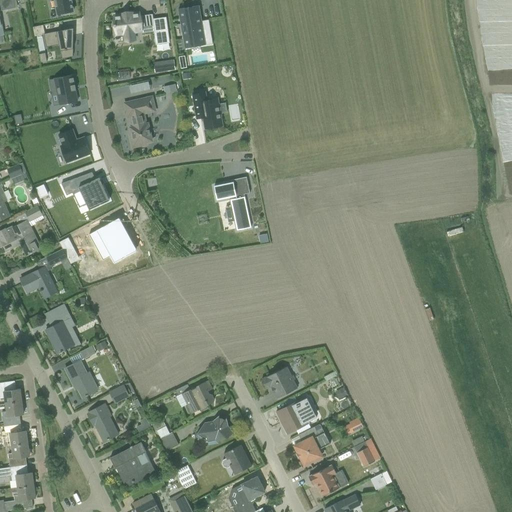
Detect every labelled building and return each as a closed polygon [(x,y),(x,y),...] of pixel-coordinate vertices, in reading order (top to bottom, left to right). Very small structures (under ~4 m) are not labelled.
[(14,8),(12,0),(0,0),(0,5),(1,11),(14,8)] [(70,0),(54,0),(57,15),(61,14),(61,16),(70,14),(70,12),(73,11),(70,0)] [(198,6),(178,9),(185,49),(205,45),(198,6)] [(124,33),(125,42),(134,40),(133,32),(141,31),(141,33),(154,31),(153,25),(140,27),(139,14),(131,15),(131,13),(121,14),(122,16),(113,17),(116,34),(124,33)] [(165,18),(153,20),(153,25),(154,31),(156,44),(169,43),(165,18)] [(44,25),(33,27),(35,36),(44,34),(45,34),(44,25)] [(73,57),(73,28),(45,34),(44,34),(46,47),(59,45),(62,59),(73,57)] [(184,56),(178,57),(180,69),(186,68),(184,56)] [(72,78),(72,75),(48,80),(51,92),(57,91),(59,105),(77,101),(75,91),(76,90),(75,90),(74,85),(75,85),(74,85),(73,82),(74,82),(73,82),(72,79),(73,78),(72,78)] [(174,84),(163,86),(165,93),(176,91),(174,84)] [(205,93),(192,95),(196,119),(197,119),(196,116),(201,116),(201,118),(203,118),(205,129),(222,126),(220,114),(226,112),(225,103),(218,105),(217,99),(207,101),(205,93)] [(138,114),(129,116),(129,117),(131,124),(132,127),(130,128),(131,134),(129,134),(132,148),(146,145),(145,143),(151,141),(147,124),(145,124),(143,114),(146,113),(145,108),(153,106),(152,97),(133,101),(133,102),(135,102),(138,114)] [(66,163),(90,154),(84,138),(76,140),(72,130),(58,135),(62,146),(60,146),(66,163)] [(23,174),(18,164),(7,169),(11,179),(23,174)] [(92,172),(61,184),(66,196),(73,193),(68,182),(74,180),(78,188),(79,188),(89,210),(109,201),(102,185),(102,184),(100,181),(100,180),(99,178),(95,180),(92,172)] [(244,194),(249,193),(246,177),(232,180),(232,181),(223,182),(224,184),(223,184),(214,186),(215,192),(214,192),(216,201),(217,201),(216,200),(224,198),(224,199),(230,198),(236,231),(236,232),(243,230),(243,229),(250,227),(251,227),(244,194)] [(0,185),(0,220),(10,216),(3,203),(7,201),(0,185)] [(36,206),(25,211),(30,221),(41,215),(36,206)] [(109,224),(88,235),(90,238),(91,237),(89,235),(93,233),(97,240),(92,242),(93,244),(98,252),(106,247),(114,263),(127,256),(132,253),(134,252),(138,258),(135,252),(137,251),(119,218),(111,222),(109,224)] [(0,231),(0,239),(1,242),(6,250),(20,243),(26,256),(40,248),(27,221),(12,228),(11,226),(0,231)] [(461,228),(446,233),(447,237),(463,233),(461,228)] [(266,234),(258,236),(260,243),(268,242),(266,234)] [(60,242),(59,242),(70,264),(71,264),(70,263),(78,259),(72,248),(73,248),(68,238),(67,238),(68,239),(60,243),(60,242)] [(62,249),(59,251),(47,257),(51,266),(67,258),(62,249)] [(44,267),(29,275),(20,279),(27,293),(40,286),(41,289),(40,290),(40,292),(41,291),(44,298),(57,292),(44,267)] [(63,351),(62,351),(74,345),(63,322),(71,318),(64,304),(54,309),(57,316),(52,319),(55,325),(45,330),(57,353),(60,352),(61,352),(63,351)] [(429,308),(425,310),(429,321),(433,319),(429,308)] [(95,345),(98,351),(107,347),(104,341),(95,345)] [(96,353),(92,346),(80,352),(84,359),(96,353)] [(80,361),(73,364),(65,368),(73,385),(75,384),(82,398),(85,396),(86,397),(88,395),(98,390),(93,379),(90,381),(80,361)] [(287,368),(261,380),(262,381),(261,384),(263,387),(265,387),(266,389),(270,387),(276,399),(297,389),(293,380),(294,379),(293,375),(291,376),(287,368)] [(0,383),(0,397),(5,396),(6,404),(21,402),(19,389),(13,390),(12,381),(0,383)] [(178,396),(175,397),(180,408),(187,405),(187,406),(186,407),(189,414),(190,413),(191,414),(199,410),(200,411),(207,408),(206,406),(213,403),(214,400),(212,396),(209,395),(207,396),(205,393),(212,389),(208,381),(196,387),(190,390),(187,385),(175,391),(178,396)] [(127,386),(125,387),(124,385),(110,392),(115,402),(129,395),(128,394),(130,393),(127,386)] [(339,399),(345,395),(341,388),(335,392),(339,399)] [(297,402),(276,413),(286,434),(308,423),(308,422),(316,418),(306,398),(298,403),(297,402)] [(7,411),(2,411),(1,411),(3,426),(18,423),(17,415),(23,414),(21,402),(6,404),(7,411)] [(105,404),(96,409),(89,412),(89,413),(87,414),(93,425),(95,424),(104,442),(107,440),(110,439),(118,434),(109,417),(111,416),(105,404)] [(204,423),(196,435),(207,442),(208,445),(217,444),(224,437),(226,439),(234,433),(228,426),(226,418),(224,420),(223,419),(221,418),(219,418),(219,415),(212,421),(204,423)] [(145,418),(140,421),(142,425),(144,430),(150,427),(145,418)] [(346,436),(363,427),(358,418),(348,422),(349,424),(342,428),(346,436)] [(162,419),(151,425),(151,427),(158,439),(169,433),(162,419)] [(18,423),(3,426),(4,431),(1,432),(3,447),(12,446),(27,444),(26,431),(19,432),(18,423)] [(304,466),(322,456),(319,450),(330,444),(319,424),(298,435),(299,436),(302,442),(294,446),(297,453),(296,454),(299,459),(300,459),(304,466)] [(169,433),(158,439),(164,452),(178,445),(172,432),(169,433)] [(291,440),(294,446),(302,442),(299,436),(291,440)] [(353,447),(364,442),(361,436),(351,442),(353,447)] [(356,453),(363,467),(374,461),(380,458),(370,439),(364,442),(353,447),(356,453)] [(130,448),(110,458),(115,468),(118,466),(122,474),(123,473),(128,485),(141,478),(140,475),(149,471),(145,463),(150,461),(145,452),(146,451),(141,442),(132,446),(130,447),(130,448)] [(8,453),(8,454),(7,454),(9,467),(24,465),(23,457),(29,456),(27,444),(12,446),(13,453),(8,453)] [(251,467),(240,445),(223,454),(226,459),(222,460),(221,464),(223,468),(227,469),(230,467),(234,475),(251,467)] [(9,468),(0,468),(0,476),(10,475),(11,481),(9,481),(10,488),(33,485),(31,473),(26,473),(24,465),(9,467),(9,468)] [(187,465),(175,472),(184,489),(196,483),(187,465)] [(331,465),(308,477),(312,485),(315,484),(322,497),(348,484),(341,470),(335,473),(331,465)] [(375,490),(391,482),(386,471),(370,479),(375,490)] [(264,492),(257,477),(241,485),(246,495),(244,502),(245,505),(245,507),(235,511),(250,511),(248,508),(249,506),(252,505),(254,498),(264,492)] [(0,500),(0,511),(7,511),(30,507),(29,499),(35,498),(33,485),(10,488),(10,489),(17,488),(18,495),(13,495),(14,501),(3,502),(3,500),(0,500)] [(174,511),(178,510),(178,511),(192,511),(183,492),(168,499),(174,511)] [(158,511),(150,494),(141,498),(132,503),(137,511),(158,511)] [(354,494),(324,509),(325,511),(349,511),(360,506),(354,494)]
